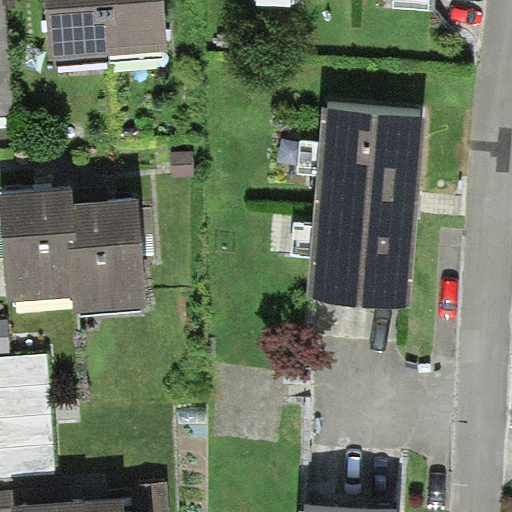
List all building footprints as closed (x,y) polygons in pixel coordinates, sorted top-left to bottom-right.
[(0,0),(0,109),(18,108),(6,0),(0,0)] [(45,0),(48,39),(57,39),(58,55),(164,49),(163,32),(168,31),(165,0),(45,0)] [(325,95),(311,285),(411,293),(418,204),(426,102),(325,95)] [(0,178),(0,200),(6,284),(15,284),(15,295),(73,292),(73,294),(79,294),(80,304),(142,300),(142,288),(144,288),(137,181),(76,185),(75,173),(0,178)] [(0,316),(0,345),(10,345),(9,316),(0,316)] [(48,347),(0,350),(0,472),(56,469),(48,347)] [(0,511),(152,511),(151,496),(124,497),(124,485),(18,490),(18,487),(0,488),(0,511)] [(300,491),(299,511),(401,511),(402,495),(300,491)]
